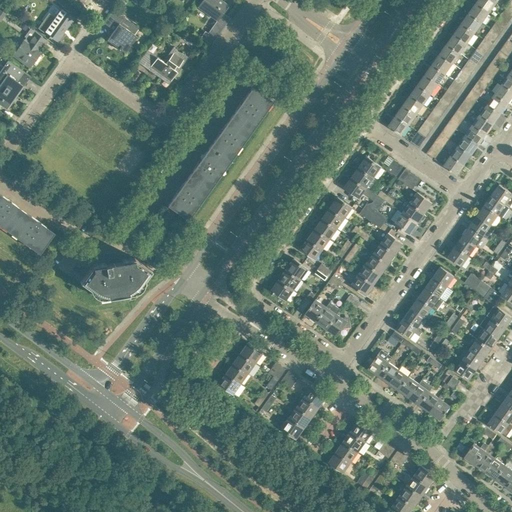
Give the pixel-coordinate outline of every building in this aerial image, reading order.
[(75,17),(69,13),(71,10),(73,8),(67,4),(61,0),(59,2),(58,5),(62,8),(55,18),(52,16),(48,13),(38,27),(45,32),(50,36),(49,36),(50,37),(51,38),(51,37),(55,39),(58,41),(66,29),(75,17)] [(202,0),(198,6),(217,20),(207,32),(205,30),(200,37),(211,44),(230,18),(222,12),(227,5),(220,0),(202,0)] [(497,1),(494,0),(478,0),(477,2),(489,12),(497,1)] [(489,12),(477,2),(469,13),(482,22),(489,12)] [(509,22),(509,11),(506,9),(499,19),(502,21),(509,22)] [(134,35),(139,28),(114,10),(104,23),(104,24),(107,20),(116,26),(107,40),(109,38),(120,46),(118,49),(120,50),(120,49),(125,53),(137,37),(134,35)] [(482,22),(469,13),(462,23),(475,32),(482,22)] [(501,32),(502,21),(499,19),(491,29),(495,32),(501,32)] [(475,32),(462,23),(459,27),(458,26),(455,27),(453,30),(453,32),(455,33),(467,42),(475,32)] [(494,42),(495,32),(491,29),(484,40),(487,42),(494,42)] [(46,40),(34,32),(30,30),(25,37),(26,38),(24,41),(13,55),(30,67),(40,52),(36,49),(39,44),(42,46),(46,40)] [(467,42),(455,33),(447,44),(460,53),(467,42)] [(487,53),(487,42),(484,40),(477,50),(480,52),(487,53)] [(508,56),(511,50),(511,43),(511,44),(502,48),(504,54),(508,56)] [(460,53),(447,44),(440,54),(453,63),(460,53)] [(163,61),(151,53),(143,65),(155,75),(158,71),(171,81),(173,77),(178,80),(185,71),(179,66),(186,56),(182,53),(183,52),(182,51),(181,52),(174,47),(163,61)] [(479,62),(480,52),(477,50),(469,60),(473,62),(479,62)] [(453,63),(440,54),(432,64),(445,73),(453,63)] [(500,66),(508,56),(504,54),(494,59),(497,64),(500,66)] [(31,76),(24,71),(8,60),(0,70),(0,103),(9,110),(10,109),(8,108),(23,87),(25,88),(25,87),(24,86),(31,76)] [(472,73),(473,62),(469,60),(462,70),(465,73),(472,73)] [(445,73),(432,64),(425,74),(438,84),(445,73)] [(493,77),(500,66),(497,64),(487,68),(490,74),(493,77)] [(465,83),(465,73),(462,70),(454,80),(458,83),(465,83)] [(511,89),(511,74),(510,73),(503,83),(511,89)] [(438,84),(425,74),(418,85),(431,94),(438,84)] [(486,87),(493,77),(490,74),(480,79),(482,84),(486,87)] [(457,93),(458,83),(454,80),(447,90),(451,93),(457,93)] [(508,103),(511,97),(511,89),(503,83),(495,93),(508,103)] [(478,97),(486,87),(482,84),(472,89),(475,95),(478,97)] [(431,94),(418,85),(410,95),(423,104),(431,94)] [(251,131),(272,101),(252,87),(243,99),(242,99),(239,104),(240,104),(231,116),(251,131)] [(450,104),(451,93),(447,90),(440,101),(443,103),(450,104)] [(501,113),(508,103),(495,93),(488,104),(501,113)] [(423,104),(410,95),(403,105),(416,114),(423,104)] [(471,107),(478,97),(475,95),(465,99),(467,105),(471,107)] [(442,114),(443,103),(440,101),(433,111),(436,113),(442,114)] [(493,123),(501,113),(488,104),(481,114),(493,123)] [(416,114),(403,105),(396,115),(409,125),(416,114)] [(464,117),(471,107),(467,105),(458,109),(460,115),(464,117)] [(435,124),(436,113),(433,111),(425,121),(429,124),(435,124)] [(486,133),(493,123),(481,114),(473,124),(486,133)] [(409,125),(396,115),(388,126),(401,135),(409,125)] [(456,128),(464,117),(460,115),(450,120),(453,125),(456,128)] [(230,160),(251,131),(231,116),(222,129),(221,128),(218,133),(219,134),(210,146),(230,160)] [(428,135),(429,124),(425,121),(418,131),(422,134),(428,135)] [(483,138),(486,133),(473,124),(466,135),(479,144),(479,143),(480,144),(482,144),(485,140),(484,138),(483,138)] [(449,138),(456,128),(453,125),(443,130),(445,136),(449,138)] [(420,144),(421,138),(421,134),(422,134),(418,131),(411,141),(418,147),(420,144)] [(471,154),(479,144),(466,135),(459,145),(471,154)] [(442,148),(449,138),(445,136),(435,140),(438,146),(442,148)] [(464,164),(471,154),(459,145),(451,155),(464,164)] [(209,189),(230,160),(210,146),(201,158),(200,158),(197,162),(198,163),(189,175),(209,189)] [(434,159),(439,151),(442,148),(438,146),(429,149),(426,153),(434,159)] [(457,175),(464,164),(451,155),(444,165),(457,175)] [(367,156),(360,166),(374,177),(382,166),(367,156)] [(392,173),(399,163),(394,159),(387,169),(392,173)] [(397,176),(404,166),(399,163),(392,173),(397,176)] [(374,177),(360,166),(352,177),(367,187),(374,177)] [(403,182),(411,171),(406,168),(398,178),(403,182)] [(408,185),(416,175),(411,171),(403,182),(408,185)] [(188,219),(209,189),(189,175),(180,187),(176,192),(177,192),(168,205),(188,219)] [(413,189),(420,178),(416,175),(408,185),(413,189)] [(367,187),(352,177),(345,187),(359,198),(367,187)] [(511,193),(499,184),(492,194),(510,207),(511,203),(511,193)] [(381,190),(377,195),(385,200),(388,195),(381,190)] [(417,192),(410,202),(425,213),(432,202),(417,192)] [(7,199),(0,194),(0,224),(9,231),(24,211),(11,202),(12,202),(7,198),(7,199)] [(510,207),(492,194),(484,205),(498,214),(502,217),(510,207)] [(378,211),(385,200),(377,195),(372,203),(368,203),(368,204),(367,203),(363,208),(374,215),(378,211)] [(395,200),(388,195),(385,200),(392,205),(395,200)] [(352,207),(338,197),(330,207),(345,217),(352,207)] [(424,213),(425,213),(410,202),(402,213),(417,223),(420,219),(423,220),(426,216),(424,213)] [(498,214),(484,205),(477,215),(491,224),(498,214)] [(345,217),(330,207),(323,217),(337,227),(345,217)] [(374,215),(363,208),(360,213),(370,220),(374,215)] [(36,220),(24,211),(9,231),(39,252),(53,232),(41,223),(36,219),(36,220)] [(388,218),(378,211),(374,215),(384,223),(388,218)] [(417,224),(417,223),(402,213),(395,223),(410,234),(413,230),(416,231),(419,226),(417,224)] [(384,223),(374,215),(370,220),(381,227),(384,223)] [(491,224),(477,215),(470,225),(483,235),(484,234),(491,239),(493,236),(491,234),(496,228),(491,224)] [(337,227),(323,217),(316,228),(330,238),(337,227)] [(363,230),(356,225),(353,230),(360,235),(363,230)] [(483,235),(470,225),(462,236),(476,245),(483,235)] [(330,238),(316,228),(308,238),(322,248),(330,238)] [(370,235),(363,230),(360,235),(367,240),(370,235)] [(389,233),(381,243),(396,253),(403,243),(395,237),(389,233)] [(476,245),(462,236),(455,246),(469,256),(476,245)] [(322,248),(308,238),(301,248),(315,259),(322,248)] [(347,250),(352,243),(347,240),(343,247),(347,250)] [(501,240),(497,246),(502,249),(506,243),(501,240)] [(388,264),(396,253),(381,243),(374,254),(388,264)] [(359,248),(355,245),(350,252),(354,255),(359,248)] [(469,256),(455,246),(448,256),(461,266),(469,256)] [(497,255),(502,249),(497,246),(493,252),(497,255)] [(342,257),(347,250),(343,247),(337,254),(342,257)] [(504,260),(509,254),(504,251),(500,257),(504,260)] [(349,263),(354,255),(350,252),(344,259),(349,263)] [(381,274),(388,264),(374,254),(366,264),(381,274)] [(151,270),(134,257),(117,260),(116,263),(111,264),(109,261),(92,264),(80,282),(97,294),(109,292),(109,297),(128,294),(128,289),(139,287),(151,270)] [(309,268),(294,258),(291,262),(289,261),(285,266),(287,268),(301,279),(309,268)] [(489,270),(492,266),(486,262),(483,266),(489,270)] [(333,271),(322,263),(318,268),(329,276),(333,271)] [(373,285),(381,274),(366,264),(359,274),(373,285)] [(441,266),(433,276),(447,286),(454,275),(441,266)] [(497,270),(492,266),(489,270),(494,274),(497,270)] [(301,279),(287,268),(284,272),(281,271),(278,276),(280,278),(279,279),(294,289),(301,279)] [(329,276),(318,268),(314,274),(325,281),(329,276)] [(345,280),(335,273),(331,278),(336,281),(341,285),(345,280)] [(471,273),(468,278),(477,285),(481,280),(471,273)] [(366,295),(373,285),(359,274),(351,285),(358,289),(366,295)] [(447,286),(433,276),(426,287),(439,296),(447,286)] [(333,287),(336,281),(331,278),(327,283),(333,287)] [(477,285),(468,278),(464,283),(474,290),(477,285)] [(294,289),(279,279),(277,283),(274,281),(270,286),(272,289),(274,291),(273,292),(276,294),(276,293),(286,300),(294,289)] [(501,294),(491,288),(481,280),(477,285),(497,298),(498,300),(502,295),(501,294)] [(338,290),(341,285),(336,281),(333,287),(338,290)] [(511,301),(511,286),(509,284),(501,294),(502,295),(511,301)] [(497,298),(477,285),(474,290),(493,304),(497,298)] [(439,296),(426,287),(419,297),(432,306),(437,310),(445,300),(439,296)] [(305,297),(305,298),(310,301),(315,294),(311,291),(306,298),(305,297)] [(350,295),(346,300),(357,308),(361,302),(350,295)] [(432,306),(419,297),(411,307),(424,317),(432,306)] [(303,312),(310,301),(305,298),(298,308),(303,312)] [(466,307),(469,303),(464,298),(460,303),(466,307)] [(316,321),(326,306),(316,299),(306,313),(316,321)] [(326,328),(337,314),(340,309),(330,301),(326,306),(316,321),(326,328)] [(475,307),(469,303),(466,307),(472,311),(475,307)] [(511,318),(511,316),(505,312),(495,305),(488,315),(506,328),(511,318)] [(424,317),(411,307),(404,318),(417,327),(417,326),(424,317)] [(453,313),(449,319),(454,322),(458,316),(453,313)] [(344,319),(337,314),(326,328),(337,336),(343,327),(349,326),(348,318),(344,319)] [(498,338),(506,328),(488,315),(480,325),(498,338)] [(417,327),(404,318),(397,328),(410,337),(414,331),(420,336),(423,331),(417,326),(417,327)] [(460,318),(457,323),(461,326),(465,321),(460,318)] [(449,328),(454,322),(449,319),(445,325),(449,328)] [(456,333),(461,326),(457,323),(452,330),(456,333)] [(491,348),(498,338),(480,325),(473,335),(477,338),(491,348)] [(405,338),(395,331),(391,335),(402,343),(405,338)] [(438,334),(435,339),(439,342),(443,337),(438,334)] [(415,345),(405,338),(402,343),(412,350),(415,345)] [(484,359),(491,348),(477,338),(469,349),(484,359)] [(435,349),(439,342),(435,339),(430,345),(435,349)] [(445,339),(442,344),(446,347),(450,342),(445,339)] [(264,352),(249,342),(242,352),(256,363),(264,352)] [(442,353),(446,347),(442,344),(437,350),(442,353)] [(418,354),(421,349),(415,345),(412,350),(418,354)] [(388,361),(389,362),(392,357),(381,349),(368,368),(378,375),(388,361)] [(476,369),(484,359),(469,349),(462,359),(476,369)] [(256,363),(242,352),(234,362),(249,373),(256,363)] [(433,365),(436,360),(430,356),(426,361),(433,365)] [(469,380),(476,369),(462,359),(455,370),(469,380)] [(442,364),(436,360),(433,365),(439,369),(442,364)] [(274,376),(281,365),(277,361),(269,372),(274,376)] [(389,383),(399,369),(389,362),(388,361),(378,375),(389,383)] [(249,373),(234,362),(227,373),(241,383),(249,373)] [(279,379),(286,368),(281,365),(274,376),(279,379)] [(399,390),(409,376),(399,369),(389,383),(399,390)] [(453,376),(455,373),(449,369),(446,373),(448,375),(445,379),(449,382),(453,376)] [(286,384),(293,373),(289,370),(281,381),(286,384)] [(241,383),(227,373),(219,383),(234,394),(241,383)] [(291,388),(299,377),(293,373),(286,384),(291,388)] [(409,397),(419,383),(409,376),(399,390),(409,397)] [(455,389),(459,383),(460,381),(453,376),(449,382),(447,383),(455,389)] [(420,405),(430,391),(432,387),(422,379),(419,383),(409,397),(420,405)] [(319,407),(326,397),(312,386),(304,397),(319,407)] [(265,389),(260,397),(264,400),(269,392),(265,389)] [(455,398),(460,392),(455,389),(451,395),(455,398)] [(430,412),(440,398),(430,391),(420,405),(430,412)] [(511,394),(510,393),(502,403),(511,409),(511,394)] [(272,394),(267,401),(271,405),(276,397),(272,394)] [(259,406),(264,400),(260,397),(255,403),(259,406)] [(311,418),(319,407),(304,397),(297,407),(311,418)] [(450,406),(442,400),(440,398),(430,412),(440,419),(450,406)] [(266,411),(271,405),(267,401),(262,408),(266,411)] [(511,418),(511,409),(502,403),(495,413),(509,423),(511,418)] [(304,428),(311,418),(297,407),(289,418),(304,428)] [(511,427),(511,425),(509,423),(495,413),(488,424),(506,436),(511,427)] [(296,438),(304,428),(289,418),(282,428),(296,438)] [(373,431),(359,420),(351,431),(366,441),(373,431)] [(497,434),(486,426),(483,432),(493,439),(497,434)] [(366,441),(351,431),(344,441),(358,451),(366,441)] [(503,446),(507,441),(500,437),(497,442),(503,446)] [(383,454),(391,443),(386,440),(379,451),(383,454)] [(358,451),(344,441),(336,451),(351,462),(358,451)] [(511,445),(511,444),(507,441),(503,446),(509,450),(511,445)] [(475,464),(485,450),(488,445),(484,442),(480,447),(474,443),(464,456),(475,464)] [(389,458),(396,447),(391,443),(383,454),(389,458)] [(396,463),(403,452),(399,449),(391,459),(396,463)] [(485,471),(495,457),(485,450),(475,464),(485,471)] [(351,462),(336,451),(329,462),(344,472),(351,462)] [(401,466),(408,456),(403,452),(396,463),(401,466)] [(495,479),(505,465),(495,457),(485,471),(495,479)] [(429,486),(436,475),(421,465),(414,475),(429,486)] [(506,486),(511,477),(511,469),(505,465),(495,479),(506,486)] [(374,467),(369,475),(373,478),(379,470),(374,467)] [(382,472),(376,480),(381,483),(386,476),(382,472)] [(366,488),(373,478),(369,475),(362,485),(366,488)] [(421,496),(429,486),(414,475),(407,486),(421,496)] [(376,490),(381,483),(376,480),(372,486),(376,490)] [(414,507),(421,496),(407,486),(399,496),(414,507)] [(399,511),(409,511),(414,507),(399,496),(392,507),(399,511)]
